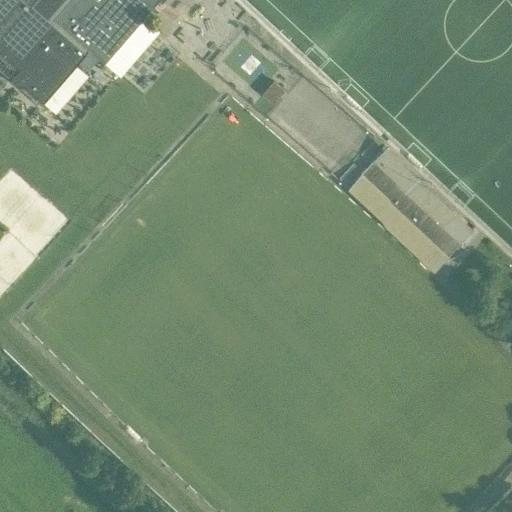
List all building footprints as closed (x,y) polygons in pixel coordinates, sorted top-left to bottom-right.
[(0,0),(0,49),(19,66),(9,77),(18,84),(21,81),(42,100),(88,46),(89,47),(120,74),(159,29),(144,16),(154,4),(154,3),(156,0),(0,0)] [(273,79),(262,92),(272,101),(283,88),(273,79)] [(374,157),(461,240),(475,226),(387,143),(374,157)] [(374,157),(362,170),(449,253),(461,240),(374,157)] [(435,268),(449,253),(362,170),(347,186),(435,268)]
